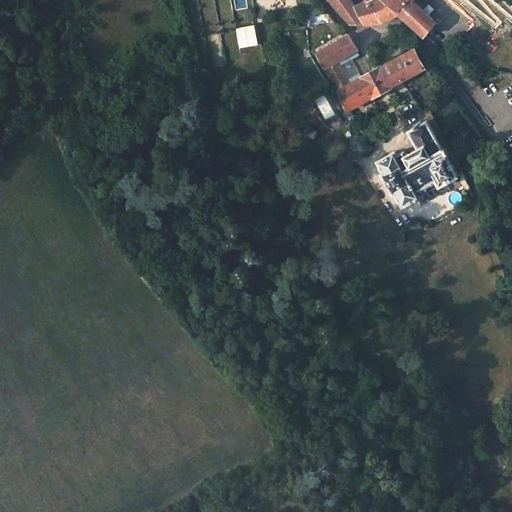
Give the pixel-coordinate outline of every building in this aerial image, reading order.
[(328,0),(351,23),(365,24),(382,22),(399,14),(425,36),(428,36),(431,32),(429,30),(436,21),(412,0),(328,0)] [(242,45),(260,43),(258,26),(240,28),(242,45)] [(349,34),(317,52),(325,67),(337,61),(358,49),(349,34)] [(417,45),(379,67),(390,86),(431,63),(417,45)] [(360,53),(360,52),(358,49),(337,61),(339,65),(352,58),(360,53)] [(352,58),(339,65),(343,72),(349,83),(362,76),(352,58)] [(339,65),(337,61),(325,67),(332,78),(343,72),(339,65)] [(379,67),(362,76),(373,96),(390,86),(379,67)] [(373,96),(362,76),(349,83),(343,72),(332,78),(349,109),(373,96)] [(459,174),(428,119),(421,123),(419,121),(415,123),(416,126),(409,130),(419,147),(406,154),(404,150),(397,154),(396,151),(378,161),(384,171),(381,172),(394,194),(396,192),(403,205),(420,195),(417,189),(436,179),(439,185),(459,174)] [(420,195),(439,185),(436,179),(417,189),(420,195)]
